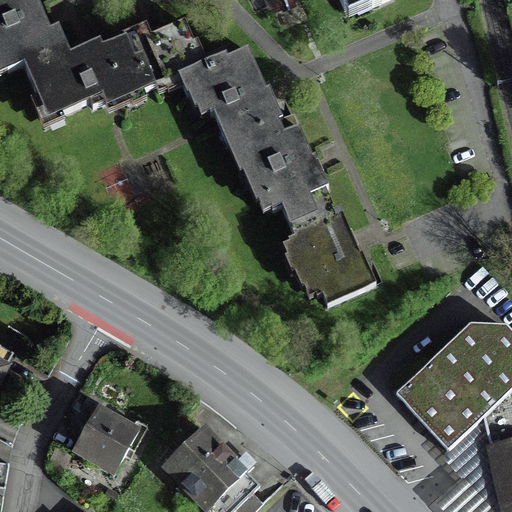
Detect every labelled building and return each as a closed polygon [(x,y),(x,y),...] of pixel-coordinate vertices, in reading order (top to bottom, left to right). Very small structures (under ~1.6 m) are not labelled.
[(0,0),(0,61),(6,75),(23,68),(44,119),(59,113),(61,117),(89,106),(91,112),(121,99),(122,101),(142,93),(119,40),(99,48),(98,46),(84,52),(69,58),(65,50),(61,41),(57,31),(49,35),(33,0),(0,0)] [(337,0),(344,13),(368,3),(371,9),(388,2),(387,0),(337,0)] [(178,82),(227,61),(224,53),(204,62),(200,54),(196,45),(193,47),(184,26),(150,40),(145,29),(119,40),(142,93),(144,97),(178,82)] [(227,61),(178,82),(186,100),(198,95),(209,120),(213,119),(225,149),(236,145),(241,158),(254,188),(259,186),(271,216),(280,212),(290,234),(334,215),(324,193),(327,192),(314,161),(311,162),(304,148),(298,133),(292,119),(280,123),(268,94),(265,96),(256,74),(246,53),(227,61)] [(339,213),(334,215),(290,234),(293,241),(287,243),(300,274),(303,273),(315,301),(321,299),(326,310),(375,289),(361,257),(359,258),(349,235),(339,213)] [(511,511),(511,373),(470,328),(394,398),(446,455),(482,423),(487,446),(502,511),(511,511)] [(0,376),(11,356),(0,349),(0,376)] [(137,434),(97,412),(72,456),(112,479),(137,434)] [(436,505),(442,511),(502,511),(487,446),(482,423),(446,455),(443,458),(463,481),(436,505)] [(203,511),(234,511),(251,496),(258,490),(202,433),(163,471),(203,511)]
